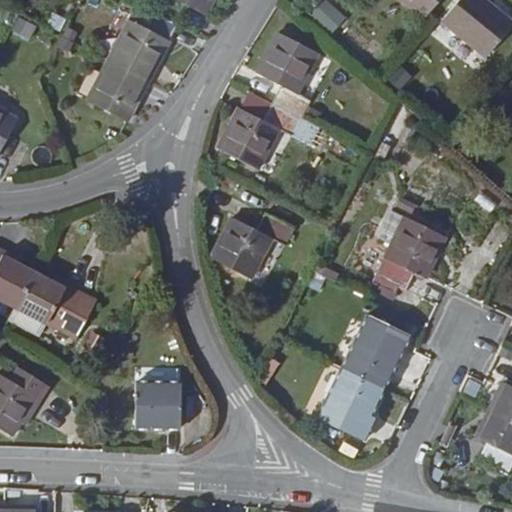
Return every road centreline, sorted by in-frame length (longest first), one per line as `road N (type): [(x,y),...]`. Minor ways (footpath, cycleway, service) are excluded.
road 1 (residential): [(170,166),(194,302),(214,356),(245,404)]
road 2 (residential): [(221,480),(0,469)]
road 3 (residential): [(257,0),(202,89),(170,166)]
road 4 (residential): [(387,494),(397,448),(457,323)]
road 5 (residential): [(170,166),(28,204),(0,203)]
road 6 (residential): [(349,488),(281,442),(245,404)]
road 7 (residential): [(349,488),(221,480)]
